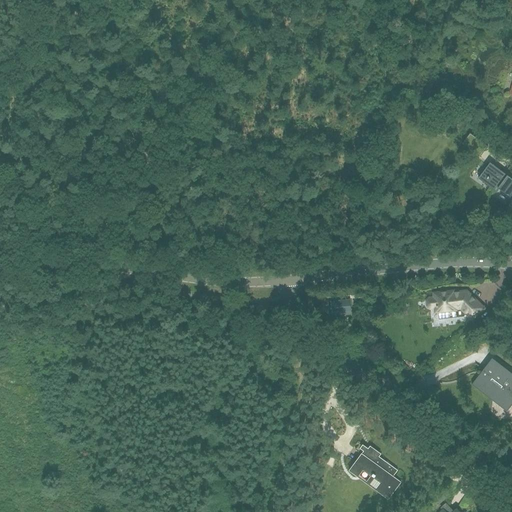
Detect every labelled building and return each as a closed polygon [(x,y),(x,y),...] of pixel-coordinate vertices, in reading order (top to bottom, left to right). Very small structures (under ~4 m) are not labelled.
[(462,143),(480,156),(488,146),(470,133),(462,143)] [(510,197),(511,194),(511,179),(490,163),(478,178),(496,191),(498,188),(510,197)] [(427,298),(426,300),(426,304),(427,306),(429,307),(435,306),(436,311),(438,311),(439,315),(447,314),(447,310),(454,309),(455,317),(463,316),(466,313),(472,319),(483,308),(466,291),(453,293),(453,291),(434,293),(434,297),(429,297),(427,298)] [(330,302),(332,315),(351,313),(350,300),(330,302)] [(471,329),(475,324),(470,319),(466,324),(471,329)] [(511,373),(492,358),(472,384),(478,390),(479,389),(481,388),(484,392),(486,395),(486,396),(487,396),(490,397),(500,400),(507,402),(509,402),(510,401),(511,398),(511,373)] [(377,491),(389,499),(401,482),(393,476),(398,470),(378,456),(377,458),(371,453),(372,451),(366,447),(362,453),(349,470),(356,476),(362,468),(382,483),(377,491)]
